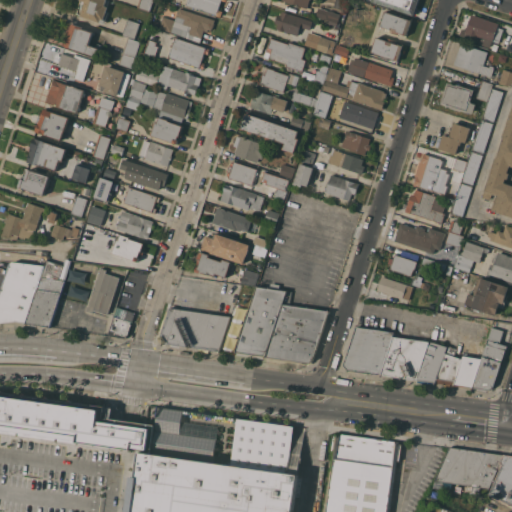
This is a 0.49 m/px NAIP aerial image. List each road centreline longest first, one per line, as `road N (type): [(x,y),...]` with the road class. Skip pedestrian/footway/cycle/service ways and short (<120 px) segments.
road 1 (residential): [(442,0),(324,387)]
road 2 (residential): [(251,0),(140,361)]
road 3 (secondary): [(511,412),(324,387)]
